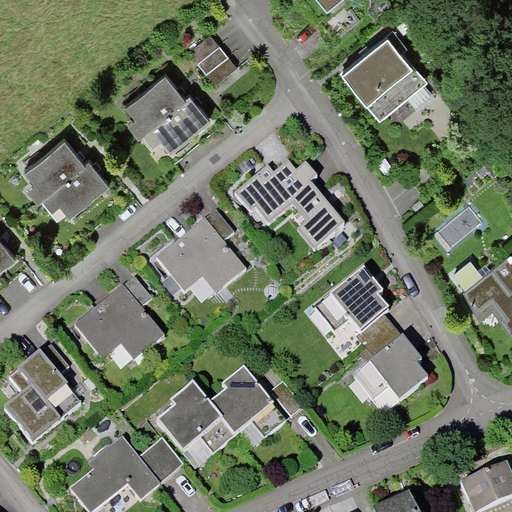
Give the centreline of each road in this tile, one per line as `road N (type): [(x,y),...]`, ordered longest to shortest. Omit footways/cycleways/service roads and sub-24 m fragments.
road 1 (residential): [(0,338),(305,92)]
road 2 (residential): [(305,92),(372,195),(487,411)]
road 3 (residential): [(487,411),(263,511)]
